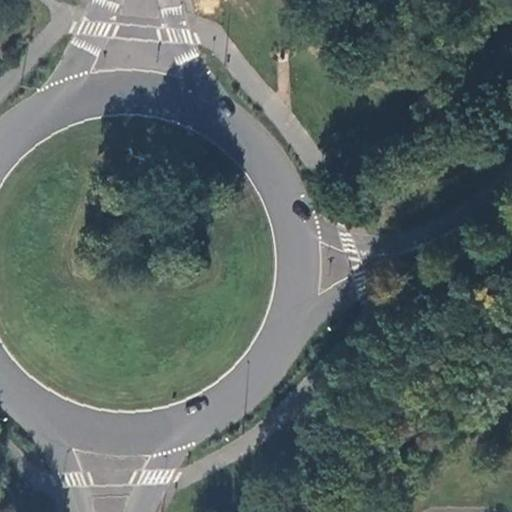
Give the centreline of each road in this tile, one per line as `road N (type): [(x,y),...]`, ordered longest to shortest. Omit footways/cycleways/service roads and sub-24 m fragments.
road 1 (tertiary): [(286,335),(449,232)]
road 2 (primary): [(221,114),(170,93),(115,89),(61,101)]
road 3 (tertiary): [(449,232),(402,245),(360,245),(296,216)]
road 4 (primary): [(39,410),(85,429),(135,435),(183,426)]
road 5 (primary): [(183,426),(260,375),(286,335)]
road 6 (primary): [(296,216),(280,176),(221,114)]
road 7 (primary): [(221,114),(177,25),(175,0)]
road 8 (primary): [(286,335),(299,297),(296,216)]
